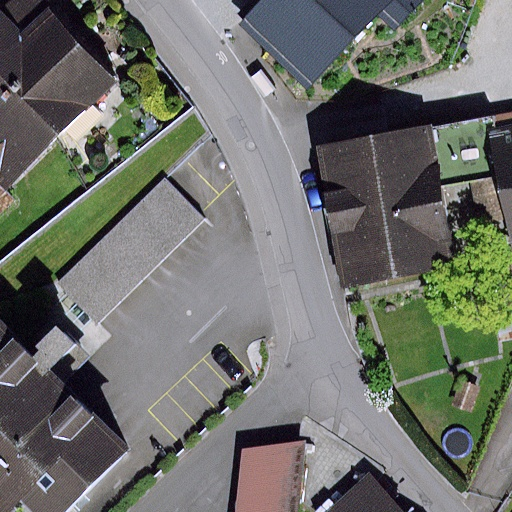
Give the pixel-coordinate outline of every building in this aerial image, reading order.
[(261,0),(242,19),(304,81),(374,10),(394,30),(424,0),(261,0)] [(0,21),(0,87),(52,140),(112,81),(44,12),(17,38),(0,21)] [(0,191),(52,140),(0,87),(0,191)] [(489,118),(435,128),(446,187),(499,177),(492,137),(489,118)] [(435,128),(318,150),(324,181),(315,183),(337,296),(463,271),(446,187),(435,128)] [(511,133),(492,137),(499,177),(511,249),(511,133)] [(164,178),(58,284),(97,323),(203,217),(164,178)] [(62,511),(120,457),(0,331),(0,511),(62,511)] [(461,383),(454,406),(472,411),(479,388),(461,383)] [(295,511),(304,441),(241,451),(235,511),(295,511)] [(402,511),(367,477),(332,511),(402,511)]
